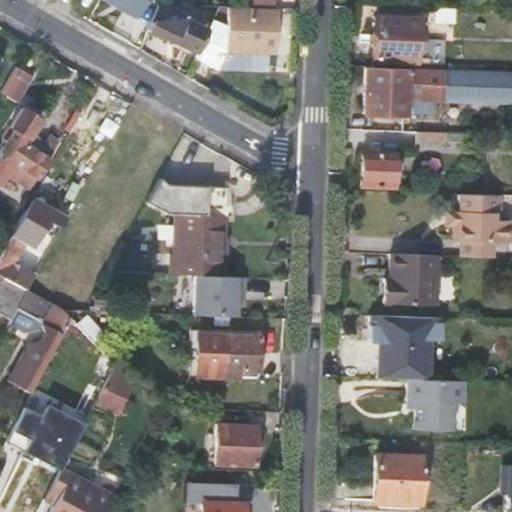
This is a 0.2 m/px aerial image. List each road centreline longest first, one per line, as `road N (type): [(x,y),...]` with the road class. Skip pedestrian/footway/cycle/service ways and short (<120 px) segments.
road 1 (residential): [(2,0),(260,147),(316,161)]
road 2 (residential): [(316,161),(303,511)]
road 3 (residential): [(322,0),(316,161)]
